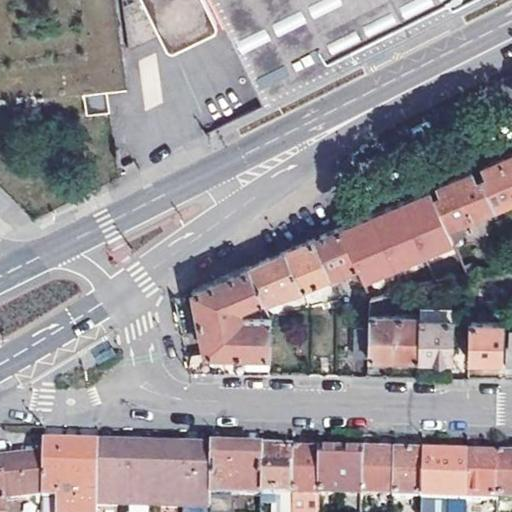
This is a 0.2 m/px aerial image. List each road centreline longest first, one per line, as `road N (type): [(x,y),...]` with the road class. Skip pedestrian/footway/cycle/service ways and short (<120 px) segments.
road 1 (residential): [(511,408),(186,400),(142,382)]
road 2 (secondary): [(233,181),(511,28)]
road 3 (secondary): [(233,181),(185,183),(39,258)]
road 4 (secondary): [(119,294),(212,227),(233,181)]
road 5 (unclassified): [(0,394),(72,400),(142,382)]
road 6 (secondary): [(0,362),(119,294)]
